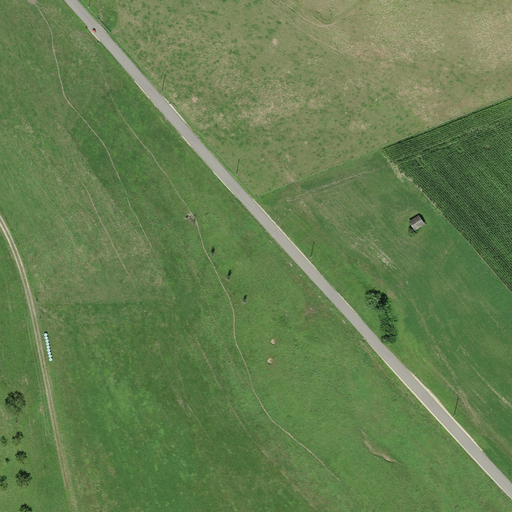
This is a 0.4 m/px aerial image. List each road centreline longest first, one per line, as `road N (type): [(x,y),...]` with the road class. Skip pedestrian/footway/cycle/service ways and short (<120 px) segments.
road 1 (unclassified): [(511,490),(67,0)]
road 2 (track): [(0,225),(24,284),(73,511)]
